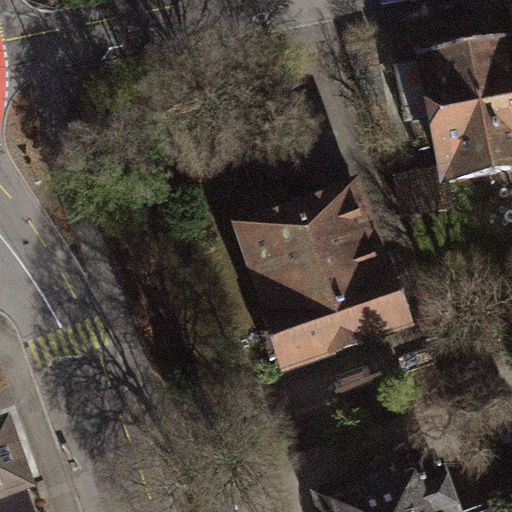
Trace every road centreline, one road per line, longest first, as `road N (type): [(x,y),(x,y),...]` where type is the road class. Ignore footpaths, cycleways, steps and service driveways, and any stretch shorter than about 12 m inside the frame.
road 1 (tertiary): [(0,221),(69,343),(130,511)]
road 2 (residential): [(0,49),(286,0)]
